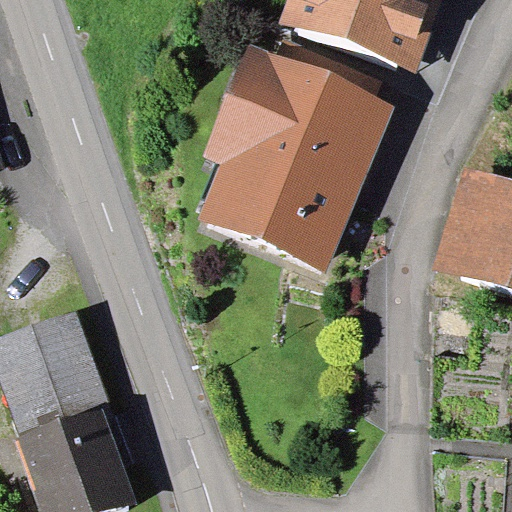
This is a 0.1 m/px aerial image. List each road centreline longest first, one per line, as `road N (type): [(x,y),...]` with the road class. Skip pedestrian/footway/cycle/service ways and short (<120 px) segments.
road 1 (secondary): [(211,511),(29,0)]
road 2 (residential): [(510,0),(413,242),(398,511)]
